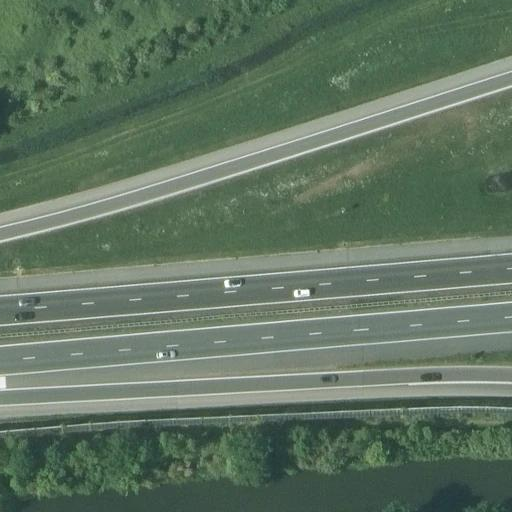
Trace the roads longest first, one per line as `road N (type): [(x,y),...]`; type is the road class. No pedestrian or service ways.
road 1 (motorway): [(511,79),(0,233)]
road 2 (motorway): [(0,363),(511,319)]
road 3 (motorway): [(511,269),(0,312)]
road 4 (motorway): [(0,398),(511,376)]
